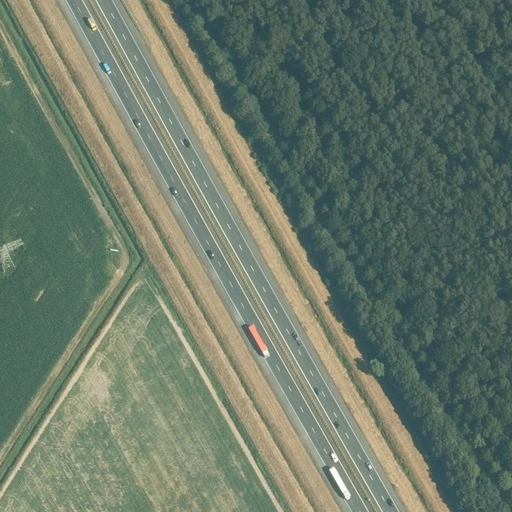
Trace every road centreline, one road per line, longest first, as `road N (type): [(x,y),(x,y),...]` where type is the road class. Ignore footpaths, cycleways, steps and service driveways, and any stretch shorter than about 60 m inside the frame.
road 1 (track): [(190,0),(511,507)]
road 2 (motorway): [(79,0),(361,511)]
road 3 (motorway): [(392,511),(110,0)]
road 4 (track): [(0,471),(102,313),(125,256),(0,15)]
